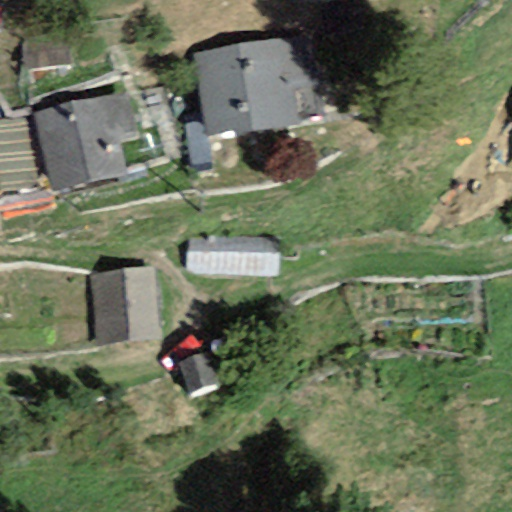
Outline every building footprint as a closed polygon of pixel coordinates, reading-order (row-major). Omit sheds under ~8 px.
[(299,37),(193,56),(208,137),(297,121),(292,91),(307,88),(299,37)] [(128,93),(34,115),(53,192),(126,175),(119,143),(139,138),(128,93)] [(0,194),(41,187),(27,120),(0,125),(0,194)] [(276,241),(186,240),(186,275),(276,276),(276,241)] [(150,266),(88,276),(99,346),(161,336),(150,266)] [(208,354),(178,363),(188,396),(218,387),(208,354)]
